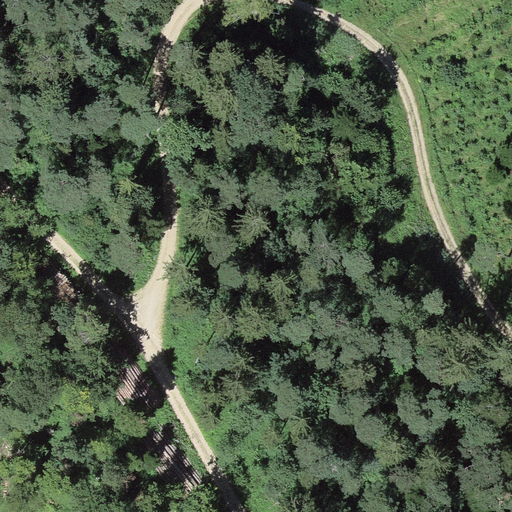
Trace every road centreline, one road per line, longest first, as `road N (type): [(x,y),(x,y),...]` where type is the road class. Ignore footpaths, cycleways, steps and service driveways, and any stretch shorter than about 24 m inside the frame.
road 1 (track): [(511,347),(488,330),(455,278),(401,91),(332,18),(296,0)]
road 2 (track): [(234,511),(147,353),(0,190)]
road 3 (track): [(190,0),(173,17),(162,64),(163,184),(147,353)]
